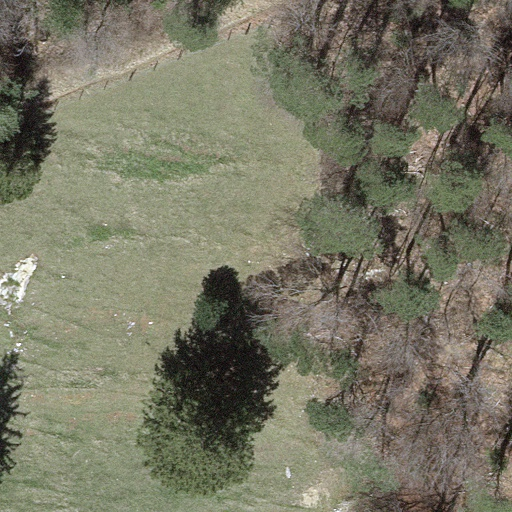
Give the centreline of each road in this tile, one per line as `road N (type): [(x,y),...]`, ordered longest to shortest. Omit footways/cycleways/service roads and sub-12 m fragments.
road 1 (track): [(271,0),(0,112)]
road 2 (track): [(374,511),(452,490),(511,488)]
